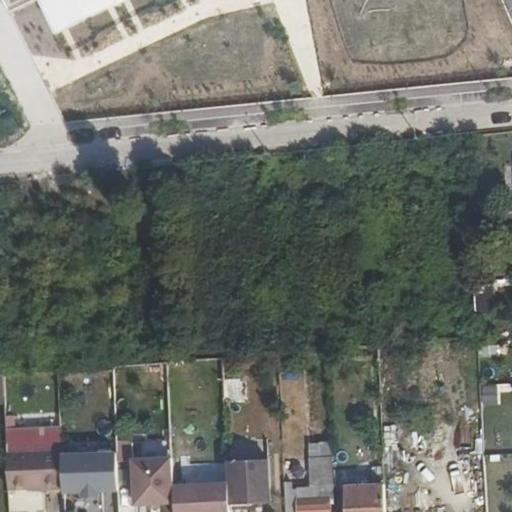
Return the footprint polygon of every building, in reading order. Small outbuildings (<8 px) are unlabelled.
[(43,0),(58,33),(126,0),(43,0)] [(349,81),(509,66),(506,34),(346,49),(349,81)] [(479,313),(498,313),(497,292),(478,292),(479,313)] [(485,404),(500,403),(498,385),(483,386),(485,404)] [(63,457),(62,450),(7,453),(9,492),(28,491),(28,493),(65,491),(63,457)] [(118,454),(63,457),(65,491),(65,498),(120,495),(118,454)] [(268,458),(228,461),(229,483),(231,504),(271,502),(268,458)] [(332,483),(331,458),(312,459),(313,484),(332,483)] [(174,459),(134,461),(137,511),(177,509),(176,487),(174,459)] [(335,488),(348,487),(348,486),(347,468),(334,469),(335,488)] [(229,483),(176,487),(177,509),(176,511),(231,511),(231,504),(229,483)] [(386,511),(385,485),(348,486),(348,487),(349,511),(386,511)] [(318,499),(318,490),(298,491),(298,511),(330,511),(330,498),(318,499)]
